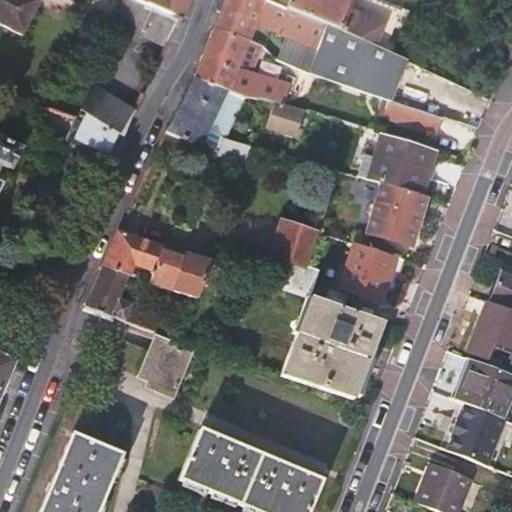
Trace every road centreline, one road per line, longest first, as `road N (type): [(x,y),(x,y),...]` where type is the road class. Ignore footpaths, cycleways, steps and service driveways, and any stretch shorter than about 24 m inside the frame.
road 1 (residential): [(204,0),(68,291),(0,481)]
road 2 (residential): [(357,511),(485,177),(511,127)]
road 3 (unknown): [(38,381),(150,409),(228,395),(321,429)]
